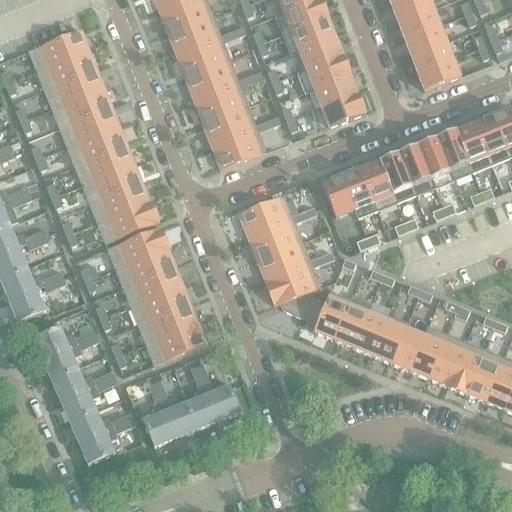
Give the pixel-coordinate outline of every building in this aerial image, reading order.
[(153,0),(159,16),(200,0),(153,0)] [(205,0),(200,0),(159,16),(168,38),(213,21),(206,2),(205,0)] [(246,0),(237,0),(241,8),(242,11),(250,8),(246,0)] [(320,0),(272,0),(273,0),(279,17),(280,18),(321,2),(320,0)] [(387,0),(391,10),(416,0),(387,0)] [(416,0),(391,10),(398,27),(434,12),(429,0),(416,0)] [(472,0),(475,8),(483,5),(480,0),(472,0)] [(279,17),(275,19),(283,39),(328,21),(321,2),(280,18),(279,17)] [(480,19),(487,16),(483,5),(475,8),(480,19)] [(465,20),(472,17),(468,6),(460,9),(465,20)] [(250,8),(242,11),(246,22),(254,19),(250,8)] [(398,27),(404,43),(441,29),(434,12),(398,27)] [(465,20),(469,31),(477,28),(472,17),(465,20)] [(213,21),(168,38),(177,61),(222,43),(221,39),(213,21)] [(328,21),(283,39),(290,59),(295,57),(294,57),(336,41),(328,21)] [(404,43),(411,60),(447,46),(441,29),(404,43)] [(243,31),(232,35),(235,42),(245,38),(246,38),(243,31)] [(490,46),(498,43),(493,32),(486,35),(490,46)] [(90,55),(82,35),(29,56),(37,76),(90,55)] [(232,35),(221,39),(222,43),(223,47),(235,42),(232,35)] [(260,35),(252,37),(257,49),(264,46),(260,35)] [(478,53),(486,50),(481,39),(474,42),(478,53)] [(336,41),(294,57),(295,57),(301,74),(302,75),(343,59),(336,41)] [(222,43),(177,61),(185,83),(231,66),(223,47),(222,43)] [(490,46),(495,57),(502,54),(498,43),(490,46)] [(264,46),(257,49),(261,60),(268,57),(264,46)] [(411,60),(417,77),(454,63),(447,46),(411,60)] [(483,65),(490,62),(486,50),(478,53),(483,65)] [(98,74),(90,55),(37,76),(45,95),(98,74)] [(301,74),(297,76),(305,97),(309,96),(314,94),(314,93),(351,79),(343,59),(302,75),(301,74)] [(461,80),(454,63),(417,77),(424,95),(461,80)] [(231,66),(185,83),(194,106),(239,88),(238,84),(231,66)] [(1,76),(1,77),(6,88),(13,85),(8,73),(1,76)] [(275,73),(267,76),(272,87),(279,84),(275,73)] [(105,92),(98,74),(45,95),(52,114),(105,92)] [(259,76),(249,80),(252,87),(262,83),(263,83),(260,75),(259,76)] [(314,94),(309,96),(315,113),(321,111),(321,112),(358,97),(354,89),(351,79),(314,93),(314,94)] [(249,80),(238,84),(239,88),(241,92),(252,87),(249,80)] [(279,84),(272,87),(276,98),(284,95),(279,84)] [(13,85),(6,88),(10,99),(17,96),(13,85)] [(239,88),(194,106),(203,128),(248,110),(241,92),(239,88)] [(105,92),(52,114),(60,133),(113,111),(105,92)] [(315,113),(312,114),(320,135),(366,117),(364,114),(368,112),(363,98),(359,100),(358,97),(321,112),(321,111),(315,113)] [(248,110),(203,128),(211,150),(257,133),(255,129),(248,110)] [(16,114),(16,115),(20,126),(28,123),(23,111),(16,114)] [(67,152),(120,130),(113,111),(60,133),(67,152)] [(290,111),(282,114),(287,125),(294,122),(290,111)] [(511,111),(493,119),(510,162),(511,160),(511,111)] [(493,119),(474,127),(491,169),(510,162),(493,119)] [(277,121),(267,125),(269,132),(280,128),(281,127),(278,120),(277,121)] [(294,122),(287,125),(291,136),(298,133),(294,122)] [(28,123),(20,126),(25,137),(32,134),(28,123)] [(267,125),(255,129),(257,133),(258,136),(269,132),(267,125)] [(474,127),(455,134),(472,177),(491,169),(474,127)] [(120,130),(67,152),(75,170),(128,149),(120,130)] [(257,133),(211,150),(220,174),(266,156),(258,136),(257,133)] [(455,134),(436,142),(453,184),(472,177),(455,134)] [(436,142),(417,150),(434,192),(453,184),(436,142)] [(19,146),(10,149),(12,155),(21,151),(19,146)] [(0,153),(0,160),(12,155),(10,149),(0,153)] [(39,149),(31,152),(36,164),(43,161),(39,149)] [(75,170),(82,189),(135,168),(128,149),(75,170)] [(417,150),(398,157),(415,200),(434,192),(417,150)] [(0,160),(0,166),(15,161),(12,155),(0,160)] [(398,157),(379,165),(396,207),(415,200),(398,157)] [(43,161),(36,164),(40,175),(48,172),(43,161)] [(379,165),(360,172),(377,215),(396,207),(379,165)] [(135,168),(82,189),(90,208),(143,187),(135,168)] [(360,172),(341,180),(358,222),(377,215),(360,172)] [(341,180),(322,188),(335,221),(354,214),(357,223),(341,180)] [(54,187),(46,190),(51,202),(58,199),(54,187)] [(90,208),(98,227),(151,206),(143,187),(90,208)] [(10,198),(7,199),(9,205),(29,197),(26,191),(10,198)] [(491,192),(480,196),(484,206),(494,201),(491,192)] [(39,193),(29,197),(31,202),(41,199),(39,193)] [(0,210),(1,210),(1,208),(9,205),(7,199),(6,195),(0,197),(0,210)] [(480,196),(470,200),(474,210),(484,206),(480,196)] [(29,197),(9,205),(12,210),(31,202),(29,197)] [(58,199),(51,202),(55,212),(63,209),(58,199)] [(284,201),(238,219),(242,227),(248,241),(293,223),(292,220),(284,201)] [(1,210),(0,210),(0,235),(10,231),(9,229),(18,226),(12,210),(9,205),(1,208),(1,210)] [(98,227),(106,247),(159,226),(151,206),(98,227)] [(453,207),(442,211),(446,221),(456,217),(453,207)] [(314,211),(303,216),(306,223),(317,219),(314,211)] [(442,211),(432,215),(436,225),(446,221),(442,211)] [(303,216),(292,220),(293,223),(295,228),(306,223),(303,216)] [(415,222),(404,226),(408,236),(419,232),(415,222)] [(293,223),(248,241),(249,246),(257,264),(302,246),(295,228),(293,223)] [(69,225),(62,228),(66,240),(74,237),(69,225)] [(404,226),(394,230),(398,240),(408,236),(404,226)] [(10,231),(0,235),(0,259),(18,252),(18,251),(28,247),(25,242),(23,237),(14,241),(10,231)] [(116,273),(169,252),(161,232),(108,253),(116,273)] [(44,234),(25,242),(28,247),(46,240),(44,234)] [(74,237),(66,240),(71,251),(78,248),(74,237)] [(377,238),(366,242),(370,251),(381,247),(377,238)] [(46,240),(28,247),(30,253),(49,246),(46,240)] [(366,242),(356,246),(360,255),(370,251),(366,242)] [(302,246),(257,264),(258,268),(265,286),(311,268),(309,265),(304,250),(302,246)] [(18,252),(0,259),(0,281),(1,284),(27,273),(18,252)] [(169,252),(116,273),(123,292),(176,271),(169,252)] [(332,256),(321,260),(324,268),(335,263),(332,256)] [(321,260),(309,265),(311,268),(312,272),(324,268),(321,260)] [(345,262),(342,270),(353,274),(356,267),(345,262)] [(94,268),(87,271),(92,283),(99,280),(94,268)] [(311,268),(265,286),(267,290),(275,310),(280,308),(283,314),(303,322),(304,323),(313,302),(310,296),(320,292),(312,272),(311,268)] [(87,271),(80,274),(85,286),(92,283),(87,271)] [(131,311),(184,290),(176,271),(123,292),(131,311)] [(27,273),(1,284),(9,304),(35,294),(35,292),(45,288),(43,282),(41,283),(40,279),(31,283),(27,273)] [(372,274),(369,281),(380,286),(383,278),(372,274)] [(61,275),(43,282),(45,288),(64,281),(61,275)] [(383,278),(380,286),(392,290),(395,283),(383,278)] [(64,281),(45,288),(48,294),(66,287),(64,281)] [(92,283),(85,286),(89,296),(96,293),(92,283)] [(35,294),(9,304),(18,326),(44,315),(39,305),(49,301),(46,295),(48,294),(45,288),(35,292),(35,294)] [(410,289),(407,297),(418,301),(421,294),(410,289)] [(184,290),(131,311),(139,330),(192,309),(184,290)] [(421,294),(418,301),(429,306),(433,298),(421,294)] [(313,302),(304,323),(318,328),(315,336),(334,344),(351,303),(350,303),(331,295),(326,307),(313,302)] [(351,303),(334,344),(353,352),(368,315),(369,316),(373,307),(352,298),(350,303),(351,303)] [(448,305),(445,312),(456,317),(459,309),(448,305)] [(103,309),(95,312),(100,323),(107,320),(103,309)] [(199,328),(192,309),(139,330),(146,349),(199,328)] [(456,317),(454,320),(466,325),(467,321),(470,314),(459,309),(456,317)] [(368,315),(353,352),(372,360),(387,323),(386,323),(369,316),(368,315)] [(387,323),(372,360),(391,368),(406,331),(407,331),(409,327),(388,318),(386,323),(387,323)] [(107,320),(100,323),(104,334),(112,331),(107,320)] [(486,320),(483,328),(494,332),(497,325),(486,320)] [(497,325),(494,332),(505,337),(508,329),(497,325)] [(207,348),(199,328),(146,349),(154,369),(207,348)] [(59,330),(33,342),(43,363),(69,352),(68,351),(77,347),(75,341),(74,338),(64,341),(59,330)] [(425,339),(410,375),(429,383),(447,338),(428,330),(424,338),(425,339)] [(406,331),(391,368),(410,375),(425,339),(424,338),(407,331),(406,331)] [(94,333),(75,341),(77,347),(96,338),(94,333)] [(96,338),(77,347),(80,352),(99,345),(96,338)] [(447,338),(429,383),(437,386),(448,391),(466,345),(447,338)] [(466,345),(448,391),(466,399),(485,353),(466,345)] [(69,352),(43,363),(51,383),(77,372),(73,361),(82,358),(80,352),(77,347),(68,351),(69,352)] [(118,347),(110,350),(115,361),(122,358),(118,347)] [(485,353),(466,399),(485,406),(504,361),(485,353)] [(122,358),(115,361),(119,372),(127,369),(122,358)] [(511,364),(504,361),(485,406),(504,414),(511,394),(511,364)] [(203,368),(198,370),(205,388),(206,390),(211,388),(210,386),(203,368)] [(198,370),(192,372),(200,390),(205,388),(198,370)] [(77,372),(51,383),(60,404),(86,393),(96,389),(93,383),(92,381),(83,385),(77,372)] [(111,375),(93,383),(96,389),(114,381),(111,375)] [(156,386),(162,384),(159,377),(150,380),(153,387),(156,386)] [(114,381),(96,389),(98,395),(116,387),(114,381)] [(162,384),(156,386),(162,404),(168,402),(162,384)] [(153,387),(150,388),(156,406),(162,404),(156,386),(153,387)] [(195,403),(186,407),(197,433),(205,430),(218,424),(208,398),(209,398),(206,390),(205,388),(200,390),(200,392),(195,394),(198,402),(195,403)] [(86,393),(60,404),(69,425),(96,414),(90,401),(99,398),(98,395),(96,389),(86,393)] [(209,398),(208,398),(218,424),(222,423),(240,416),(229,390),(212,397),(209,398)] [(168,402),(162,404),(167,415),(165,415),(176,442),(188,436),(197,433),(186,407),(178,410),(176,411),(173,403),(169,404),(168,402)] [(155,419),(143,424),(154,450),(171,443),(176,442),(165,415),(167,415),(162,404),(156,406),(158,409),(152,412),(155,419)] [(96,414),(69,425),(78,446),(105,435),(114,431),(112,424),(110,425),(109,421),(100,424),(96,414)] [(128,417),(112,424),(114,431),(131,424),(128,417)] [(131,424),(114,431),(117,436),(133,429),(131,424)] [(105,435),(78,446),(88,469),(114,457),(109,445),(117,442),(115,436),(117,436),(114,431),(105,435)]
